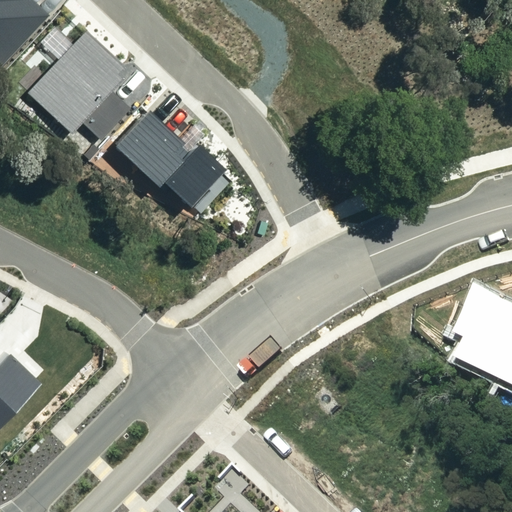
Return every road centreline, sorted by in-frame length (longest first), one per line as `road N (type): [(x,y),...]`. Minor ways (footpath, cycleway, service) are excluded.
road 1 (residential): [(117,0),(216,97),(333,254)]
road 2 (residential): [(333,254),(350,284),(206,394)]
road 3 (residential): [(0,242),(93,291),(176,364)]
road 4 (residential): [(23,511),(176,364)]
road 5 (residential): [(176,364),(333,254)]
road 6 (track): [(511,208),(462,213),(350,284)]
road 7 (residential): [(206,394),(88,511)]
road 8 (track): [(206,394),(265,477),(301,511)]
